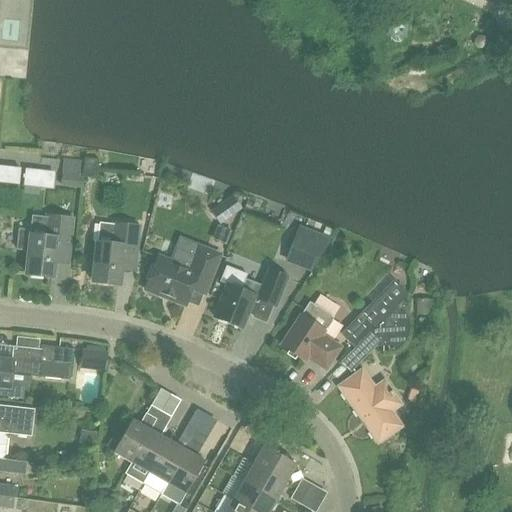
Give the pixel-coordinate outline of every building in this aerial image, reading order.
[(83,176),(83,174),(80,174),(81,160),(63,159),(60,186),(82,188),(83,176)] [(0,165),(0,182),(18,184),(20,168),(0,165)] [(18,228),(16,250),(28,252),(25,274),(52,277),(53,264),(53,262),(66,263),(69,244),(71,218),(47,215),(47,217),(45,236),(32,234),(33,230),(29,230),(18,228)] [(97,242),(92,282),(119,285),(120,271),(120,269),(133,271),(135,252),(138,226),(114,223),(114,225),(99,223),(97,242)] [(300,224),(286,260),(312,271),(333,238),(300,224)] [(158,256),(145,289),(185,305),(186,302),(195,281),(207,286),(220,255),(198,246),(193,258),(175,250),(171,261),(158,256)] [(275,305),(286,276),(269,269),(263,285),(245,278),(241,289),(227,284),(214,317),(241,328),(254,296),(258,298),(257,299),(275,305)] [(393,279),(365,308),(381,322),(409,294),(393,279)] [(333,317),(309,301),(281,345),(305,361),(307,357),(326,369),(341,347),(322,334),(333,317)] [(380,341),(370,331),(354,347),(364,357),(380,341)] [(0,387),(11,389),(13,374),(69,379),(70,373),(73,348),(41,345),(41,349),(13,346),(12,359),(0,357),(0,387)] [(83,350),(82,358),(94,360),(93,369),(104,371),(106,353),(83,350)] [(398,427),(399,423),(390,411),(398,406),(398,402),(386,383),(382,383),(374,388),(363,372),(360,371),(341,385),(340,388),(376,440),(380,440),(398,427)] [(159,409),(183,417),(189,398),(166,390),(159,409)] [(0,458),(2,458),(5,451),(8,452),(9,438),(7,438),(7,432),(31,435),(32,408),(0,403),(0,458)] [(113,452),(131,462),(160,410),(151,405),(140,424),(131,419),(113,452)] [(204,408),(195,425),(216,436),(225,419),(204,408)] [(125,473),(142,483),(143,484),(168,440),(160,435),(171,416),(160,410),(131,462),(125,473)] [(143,484),(161,494),(197,431),(187,425),(176,445),(168,440),(143,484)] [(207,437),(197,431),(161,494),(179,504),(204,461),(196,456),(207,437)] [(252,464),(285,482),(295,464),(262,446),(252,464)] [(0,458),(0,470),(25,474),(26,462),(0,458)] [(252,464),(242,483),(274,501),(285,482),(252,464)] [(64,466),(64,482),(101,482),(101,466),(64,466)] [(296,488),(310,496),(315,486),(303,478),(296,488)] [(0,494),(12,496),(15,486),(0,483),(0,494)] [(231,500),(251,511),(267,511),(274,501),(242,483),(231,500)] [(296,488),(291,498),(304,506),(310,496),(296,488)] [(0,506),(12,508),(13,497),(12,496),(0,494),(0,506)] [(251,511),(231,500),(226,497),(219,500),(215,506),(215,511),(251,511)]
